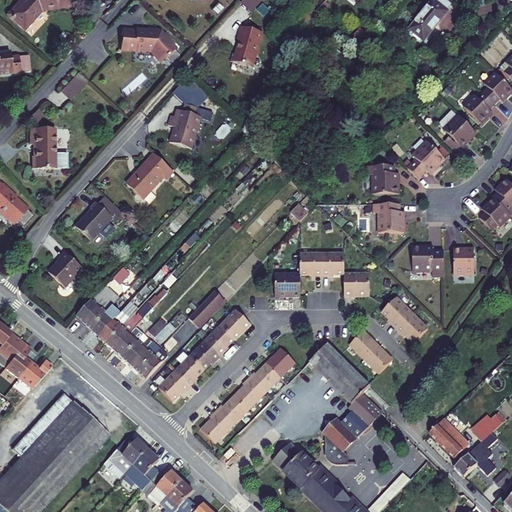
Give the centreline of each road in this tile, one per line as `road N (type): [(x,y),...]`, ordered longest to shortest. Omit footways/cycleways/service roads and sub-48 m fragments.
road 1 (residential): [(170,430),(273,325),(350,322)]
road 2 (tertiary): [(170,430),(0,292)]
road 3 (residential): [(0,288),(138,129)]
road 4 (residential): [(94,31),(0,142)]
road 5 (residential): [(489,511),(396,417)]
